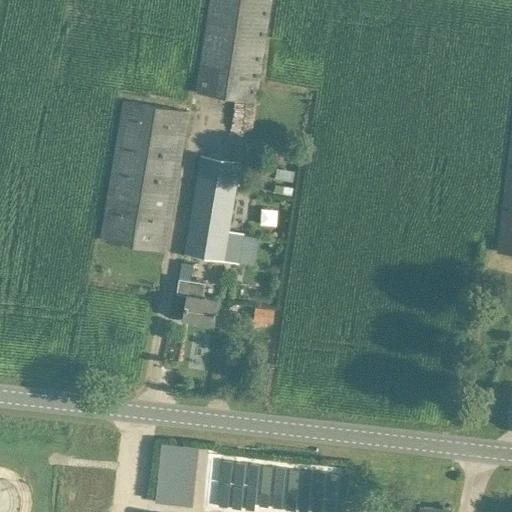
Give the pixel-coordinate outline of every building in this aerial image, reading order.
[(211,0),(197,93),(255,101),(271,0),(211,0)] [(124,100),(101,239),(165,250),(168,230),(190,111),(124,100)] [(511,252),(511,139),(498,250),(511,252)] [(262,178),(265,161),(262,160),(264,147),(247,145),(245,160),(254,162),(252,176),(262,178)] [(241,161),(201,155),(185,253),(239,262),(244,232),(229,230),(241,161)] [(191,280),(193,267),(193,263),(183,262),(182,266),(181,266),(177,292),(188,294),(184,318),(214,322),(218,299),(203,296),(205,282),(191,280)] [(219,470),(217,495),(291,499),(292,488),(282,488),(283,477),(270,476),(270,473),(219,470)]
